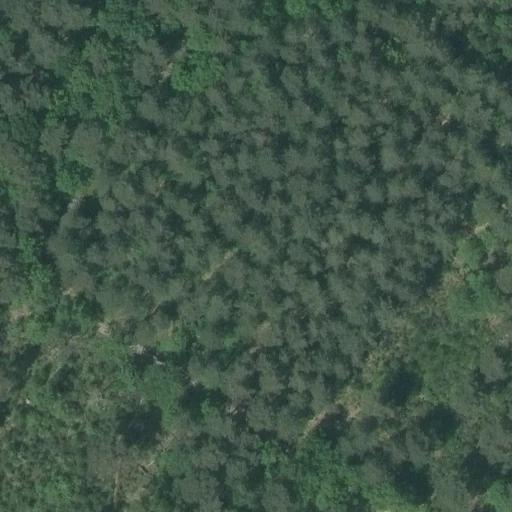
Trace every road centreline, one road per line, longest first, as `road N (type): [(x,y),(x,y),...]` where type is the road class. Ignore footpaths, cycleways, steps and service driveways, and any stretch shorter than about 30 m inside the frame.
road 1 (track): [(376,511),(0,268)]
road 2 (track): [(22,283),(178,53)]
road 3 (track): [(511,92),(360,0)]
